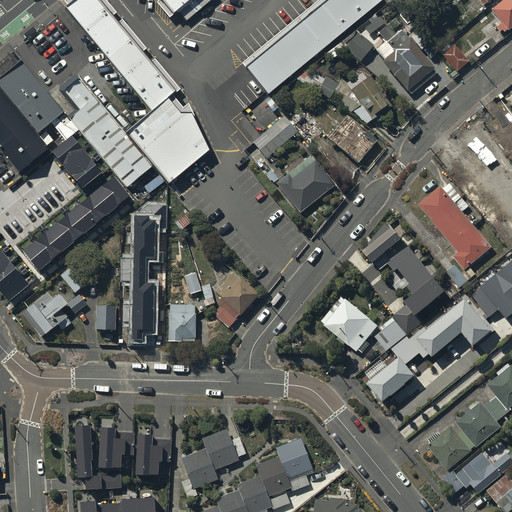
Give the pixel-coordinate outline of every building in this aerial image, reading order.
[(128,133),(170,186),(211,153),(196,113),(141,44),(105,0),(64,0),(60,3),(152,114),(128,133)] [(136,0),(134,3),(131,5),(143,18),(162,1),(160,0),(136,0)] [(188,0),(190,2),(178,13),(186,23),(213,0),(188,0)] [(318,0),(234,69),(241,77),(246,73),(267,98),(383,0),(318,0)] [(511,30),(511,0),(506,0),(492,11),(503,24),(498,29),(501,33),(504,31),(505,34),(509,31),(510,32),(511,30)] [(434,70),(401,32),(395,37),(387,28),(379,35),(384,41),(376,49),(377,51),(376,52),(384,62),(381,64),(407,94),(409,92),(412,96),(436,75),(433,71),(434,70)] [(373,47),(355,32),(348,39),(352,42),(345,51),(361,63),(373,47)] [(471,63),(456,45),(443,56),(458,74),(471,63)] [(14,50),(0,61),(0,85),(37,132),(63,111),(14,50)] [(303,74),(296,81),(302,84),(303,83),(318,92),(318,93),(351,114),(353,113),(366,125),(374,120),(377,124),(386,119),(383,114),(392,109),(385,97),(383,98),(367,72),(345,86),(340,83),(338,86),(327,79),(325,81),(310,72),(307,77),(303,74)] [(150,166),(76,73),(60,85),(59,89),(74,108),(68,113),(128,185),(150,166)] [(246,73),(241,77),(211,102),(233,130),(239,138),(275,106),(267,98),(246,73)] [(37,132),(0,85),(0,149),(18,172),(49,147),(37,132)] [(511,104),(503,112),(511,121),(511,104)] [(497,126),(506,137),(511,132),(511,124),(503,114),(494,122),(497,126)] [(298,117),(292,122),(308,139),(319,130),(306,116),(301,120),(298,117)] [(377,142),(347,116),(328,139),(358,164),(377,142)] [(267,159),(297,133),(284,118),(254,144),(267,159)] [(511,145),(507,139),(498,128),(491,134),(488,131),(471,145),(502,183),(511,174),(511,173),(508,168),(511,164),(511,145)] [(74,140),(54,156),(84,193),(104,177),(74,140)] [(312,156),(277,185),(301,214),(336,186),(312,156)] [(131,199),(115,179),(24,254),(40,273),(131,199)] [(492,249),(455,205),(462,199),(451,185),(443,191),(441,188),(419,207),(458,254),(453,258),(465,271),(492,249)] [(0,235),(18,220),(6,205),(0,210),(0,235)] [(195,220),(188,213),(175,225),(182,232),(195,220)] [(511,214),(496,227),(511,247),(511,246),(511,214)] [(149,216),(134,215),(132,339),(143,339),(143,330),(154,331),(154,283),(146,282),(146,257),(155,257),(155,220),(149,220),(149,216)] [(390,222),(360,247),(379,270),(388,262),(395,270),(386,278),(397,291),(406,284),(412,291),(404,298),(408,303),(395,314),(409,330),(422,319),(417,313),(446,288),(390,222)] [(0,250),(0,290),(11,304),(31,287),(0,250)] [(511,258),(479,284),(480,286),(498,307),(505,316),(511,310),(511,258)] [(455,266),(446,273),(460,289),(468,282),(476,275),(471,269),(463,276),(455,266)] [(72,268),(61,277),(75,294),(86,285),(72,268)] [(260,297),(234,273),(215,293),(221,299),(220,299),(221,300),(210,312),(229,330),(239,318),(240,318),(260,297)] [(201,292),(196,274),(185,278),(190,296),(201,292)] [(209,283),(201,285),(205,299),(203,300),(205,306),(216,303),(209,283)] [(480,286),(471,293),(489,315),(498,307),(480,286)] [(48,294),(22,314),(42,339),(58,327),(62,332),(72,324),(62,311),(68,307),(59,296),(53,301),(48,294)] [(490,327),(464,295),(425,327),(416,335),(430,351),(432,354),(461,329),(472,342),(490,327)] [(79,296),(68,305),(75,315),(87,305),(79,296)] [(377,324),(344,297),(336,307),(332,304),(320,319),(324,322),(323,324),(355,350),(358,348),(362,351),(369,342),(365,339),(377,324)] [(195,306),(170,305),(170,314),(169,314),(168,343),(194,344),(194,340),(196,340),(196,316),(194,315),(195,306)] [(116,308),(97,307),(96,331),(115,332),(116,308)] [(385,348),(405,333),(392,316),(380,326),(382,329),(375,334),(385,348)] [(406,335),(392,347),(405,364),(419,353),(423,357),(430,351),(416,335),(425,327),(423,326),(409,338),(406,335)] [(398,355),(367,381),(382,398),(390,392),(391,394),(406,382),(404,379),(413,372),(398,355)] [(511,408),(511,366),(511,367),(510,368),(508,365),(497,375),(499,377),(487,386),(496,398),(485,407),(481,404),(480,405),(476,400),(464,410),(468,414),(456,424),(463,432),(459,435),(452,427),(441,436),(438,432),(428,440),(431,444),(428,447),(448,472),(472,452),(471,451),(475,447),(476,449),(501,428),(497,423),(511,412),(509,410),(511,408)] [(93,428),(76,429),(79,483),(87,482),(88,494),(103,493),(103,491),(123,490),(122,476),(103,477),(103,474),(93,475),(92,457),(95,457),(93,428)] [(116,430),(102,430),(100,471),(122,472),(123,459),(126,459),(126,457),(134,457),(134,435),(116,435),(116,430)] [(231,441),(227,430),(202,440),(206,449),(181,459),(188,480),(181,483),(188,500),(198,496),(195,490),(219,481),(215,471),(239,462),(238,459),(247,455),(241,437),(231,441)] [(153,437),(139,436),(137,479),(151,480),(151,478),(160,478),(161,466),(163,466),(163,464),(171,464),(172,442),(153,441),(153,437)] [(204,511),(266,511),(272,509),(273,511),(290,504),(285,491),(291,489),(292,492),(310,485),(305,474),(313,471),(301,439),(276,449),(279,458),(256,467),(260,477),(237,486),(239,491),(216,500),(219,506),(204,511)] [(456,475),(454,472),(443,480),(455,495),(465,487),(467,490),(471,486),(479,495),(501,477),(501,476),(511,467),(511,460),(507,454),(492,466),(482,454),(456,475)] [(488,491),(504,511),(508,511),(511,509),(511,474),(510,472),(488,491)] [(362,511),(361,510),(358,509),(358,505),(344,504),(345,501),(329,499),(328,502),(315,501),(313,511),(362,511)] [(97,502),(81,503),(81,511),(157,511),(157,501),(123,502),(123,505),(97,506),(97,502)]
